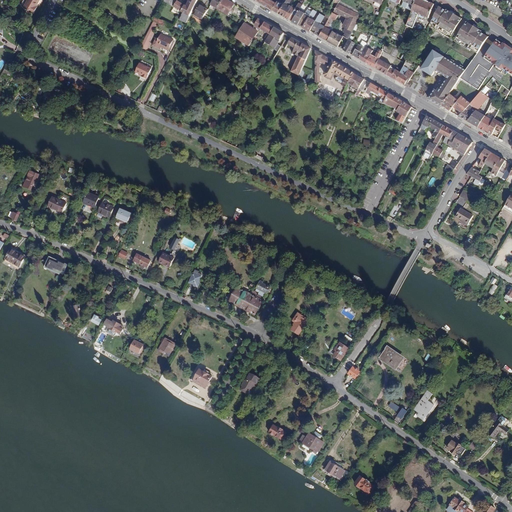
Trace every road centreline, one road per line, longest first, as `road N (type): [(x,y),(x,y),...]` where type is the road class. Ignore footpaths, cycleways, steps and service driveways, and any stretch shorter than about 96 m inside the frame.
road 1 (residential): [(60,0),(33,64),(424,239)]
road 2 (primary): [(242,0),(486,142)]
road 3 (residential): [(256,334),(0,223)]
road 4 (residential): [(502,502),(333,385)]
